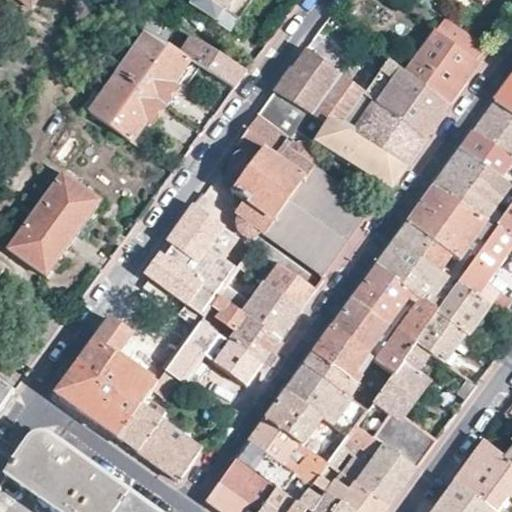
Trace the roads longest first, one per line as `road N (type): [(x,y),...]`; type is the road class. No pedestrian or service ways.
road 1 (residential): [(511,53),(179,507)]
road 2 (residential): [(30,405),(321,0)]
road 3 (residential): [(405,511),(511,362)]
road 4 (residential): [(30,405),(179,507)]
